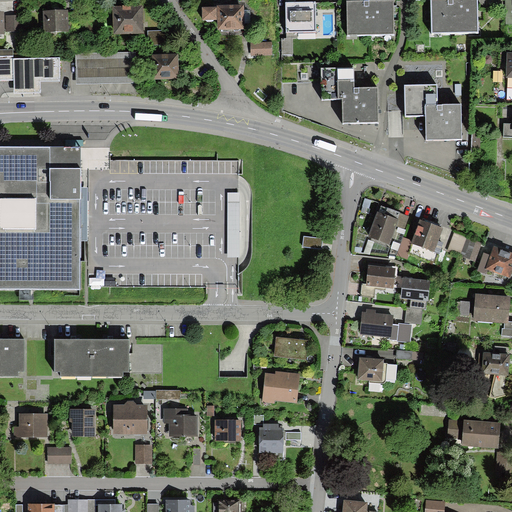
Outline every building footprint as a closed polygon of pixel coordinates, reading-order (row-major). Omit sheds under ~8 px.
[(476,32),(476,0),(431,1),(432,33),(476,32)] [(511,0),(503,0),(504,26),(511,25),(511,0)] [(393,37),(392,4),(347,5),(348,38),(393,37)] [(315,35),(316,6),(286,5),(286,34),(315,35)] [(143,8),(113,9),(114,37),(143,36),(143,8)] [(242,11),(201,11),(201,25),(216,25),(216,35),(243,34),(242,11)] [(69,13),(44,14),(46,35),(70,34),(69,13)] [(19,33),(19,17),(6,18),(7,33),(19,33)] [(176,30),(147,30),(147,46),(177,46),(176,30)] [(284,39),(284,55),(294,55),(295,39),(284,39)] [(249,57),(270,56),(270,45),(249,45),(249,57)] [(0,81),(13,81),(14,93),(40,93),(40,82),(61,82),(60,60),(12,61),(12,50),(0,50),(0,81)] [(135,54),(75,55),(76,84),(135,83),(135,54)] [(179,56),(152,57),(153,82),(179,82),(179,56)] [(343,127),(377,126),(376,90),(355,91),(354,67),(320,68),(321,103),(342,102),(343,127)] [(501,73),(491,73),(491,84),(501,84),(501,73)] [(437,89),(405,89),(405,119),(425,119),(425,145),(462,145),(462,108),(437,108),(437,89)] [(0,291),(83,292),(83,240),(83,216),(83,188),(84,146),(0,146),(0,291)] [(368,237),(390,244),(396,226),(399,220),(397,219),(399,212),(381,206),(379,213),(377,212),(368,237)] [(399,220),(396,226),(404,229),(409,216),(399,212),(397,219),(399,220)] [(439,253),(442,243),(438,242),(443,228),(421,221),(414,241),(413,243),(414,243),(411,252),(434,260),(436,252),(439,253)] [(475,261),(481,244),(455,234),(448,253),(450,254),(451,252),(475,261)] [(413,243),(414,241),(404,237),(397,255),(408,259),(411,252),(414,243),(413,243)] [(301,249),(320,251),(321,241),(303,239),(301,249)] [(374,242),(368,240),(364,253),(369,255),(374,242)] [(510,280),(511,275),(511,254),(494,248),(491,256),(484,254),(477,273),(486,276),(488,272),(510,280)] [(395,268),(368,265),(367,284),(366,286),(385,288),(393,288),(395,268)] [(411,300),(410,307),(426,309),(426,301),(429,301),(431,280),(397,276),(396,288),(401,289),(400,299),(411,300)] [(366,286),(367,284),(362,283),(361,296),(374,297),(375,288),(385,289),(385,288),(366,286)] [(505,324),(509,324),(509,322),(510,297),(476,294),(474,322),(505,324)] [(469,317),(470,303),(460,302),(459,316),(469,317)] [(422,310),(407,308),(405,322),(421,324),(422,310)] [(367,313),(363,312),(361,335),(391,338),(391,340),(410,342),(412,325),(400,324),(399,325),(393,325),(393,323),(394,316),(376,314),(376,310),(367,309),(367,313)] [(509,324),(505,324),(504,329),(502,329),(502,335),(511,335),(511,321),(509,322),(509,324)] [(277,337),(268,336),(267,347),(274,347),(273,361),(304,364),(306,344),(277,342),(277,337)] [(22,343),(0,342),(0,381),(17,381),(16,375),(22,375),(22,343)] [(89,381),(89,343),(51,343),(52,377),(58,376),(58,382),(89,381)] [(127,343),(89,343),(89,381),(122,381),(122,375),(128,375),(127,343)] [(410,354),(394,353),(394,361),(409,362),(410,354)] [(508,377),(509,357),(483,355),(481,375),(508,377)] [(381,386),(382,364),(358,362),(357,385),(381,386)] [(296,406),(298,376),(275,373),(274,377),(266,376),(263,403),(296,406)] [(126,406),(123,410),(112,410),(112,439),(145,439),(145,410),(135,410),(132,406),(126,406)] [(182,411),(163,411),(163,426),(168,426),(168,440),(196,440),(196,419),(182,419),(182,411)] [(92,413),(70,413),(70,441),(93,440),(92,413)] [(45,418),(17,418),(17,430),(13,430),(13,440),(45,441),(45,418)] [(238,423),(213,423),(213,445),(238,445),(238,423)] [(278,423),(261,423),(261,455),(285,455),(285,440),(285,433),(285,428),(278,428),(278,423)] [(497,452),(499,427),(448,424),(447,440),(461,441),(460,450),(497,452)] [(150,447),(135,447),(135,466),(150,466),(150,447)] [(69,450),(46,450),(46,465),(69,466),(69,450)] [(511,474),(511,456),(497,456),(495,473),(511,474)] [(369,502),(344,500),(342,511),(378,511),(379,511),(367,511),(369,502)] [(188,511),(188,501),(166,501),(166,511),(188,511)] [(93,511),(94,502),(67,502),(67,511),(93,511)] [(159,511),(159,503),(147,503),(147,511),(159,511)] [(444,511),(445,504),(426,503),(425,511),(444,511)]
